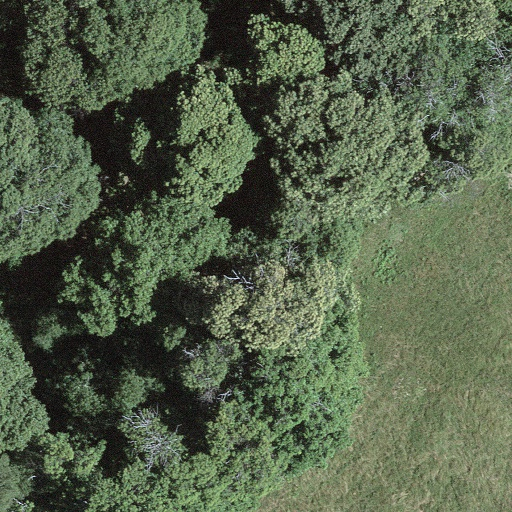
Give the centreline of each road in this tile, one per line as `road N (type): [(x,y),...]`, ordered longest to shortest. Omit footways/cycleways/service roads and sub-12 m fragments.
road 1 (track): [(194,296),(511,123)]
road 2 (track): [(0,383),(194,296)]
